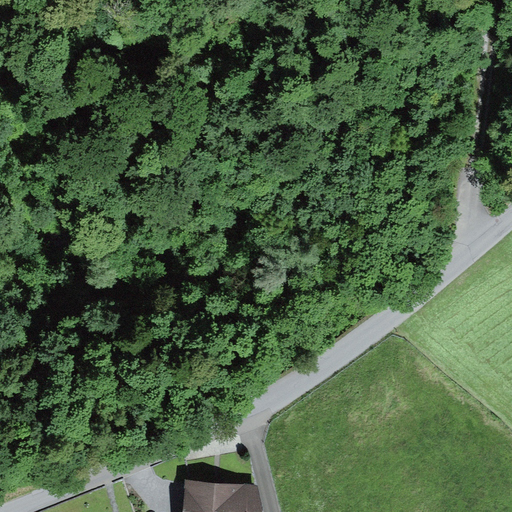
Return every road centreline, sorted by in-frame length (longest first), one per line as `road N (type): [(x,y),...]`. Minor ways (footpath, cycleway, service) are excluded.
road 1 (residential): [(461,261),(247,417),(13,511)]
road 2 (track): [(461,261),(490,0)]
